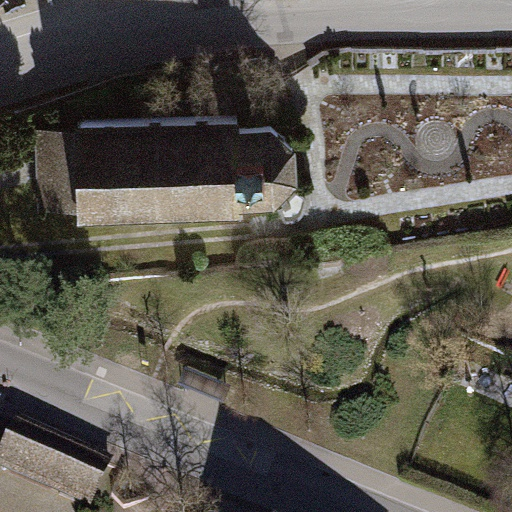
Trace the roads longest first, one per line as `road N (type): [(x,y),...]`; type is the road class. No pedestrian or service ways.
road 1 (residential): [(0,76),(88,43),(287,13),(511,7)]
road 2 (tertiary): [(0,373),(346,511)]
